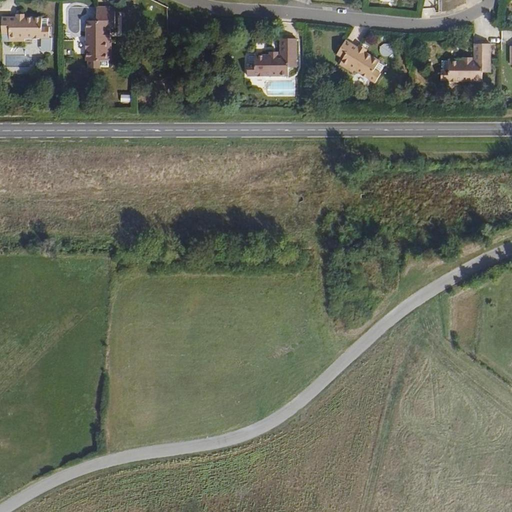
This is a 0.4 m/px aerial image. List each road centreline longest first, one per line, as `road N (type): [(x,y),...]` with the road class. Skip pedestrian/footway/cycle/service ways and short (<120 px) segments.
road 1 (unclassified): [(5,511),(94,465),(228,440),(266,422),(429,290),(511,247)]
road 2 (primary): [(511,129),(0,131)]
road 3 (track): [(342,359),(331,340),(322,244),(0,240)]
road 4 (residential): [(493,0),(424,25),(186,0)]
road 5 (track): [(511,393),(429,332),(429,290)]
